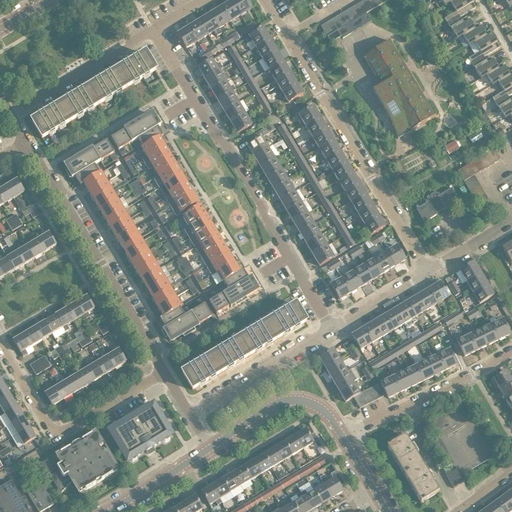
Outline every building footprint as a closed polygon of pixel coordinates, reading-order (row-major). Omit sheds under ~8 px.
[(233,0),(232,1),(240,15),(251,8),(246,0),(233,0)] [(373,9),(367,0),(364,0),(361,2),(367,12),(373,9)] [(374,0),(367,0),(373,9),(378,6),(374,0)] [(453,0),(450,3),(455,12),(472,2),(471,0),(453,0)] [(232,1),(221,7),(230,21),(240,15),(232,1)] [(361,2),(356,5),(362,15),(367,12),(361,2)] [(455,12),(444,19),(450,29),(462,22),(461,20),(459,17),(473,9),(472,9),(476,7),(472,2),(473,2),(472,2),(455,12)] [(351,8),(357,18),(362,15),(356,5),(351,8)] [(221,7),(210,14),(219,28),(230,21),(221,7)] [(351,8),(346,11),(352,21),(357,18),(351,8)] [(341,14),(347,24),(352,21),(346,11),(341,14)] [(210,14),(199,21),(208,35),(213,31),(216,36),(222,33),(219,28),(210,14)] [(336,17),(342,27),(346,25),(347,24),(341,14),(336,17)] [(336,17),(331,20),(337,31),(337,30),(342,27),(336,17)] [(466,17),(461,20),(462,22),(450,29),(456,39),(462,36),(474,29),(472,27),(469,21),(466,17)] [(331,20),(325,23),(332,34),(337,31),(331,20)] [(188,27),(197,41),(208,35),(199,21),(188,27)] [(250,32),(256,28),(252,23),(247,26),(250,32)] [(320,26),(326,37),(332,34),(325,23),(320,26)] [(480,27),(480,28),(478,24),(472,27),(474,29),(462,36),(468,46),(473,42),(485,35),(484,33),(480,27)] [(337,30),(342,39),(347,36),(347,35),(351,33),(346,25),(342,27),(337,30)] [(245,35),(250,32),(247,26),(241,29),(245,35)] [(186,48),(197,41),(188,27),(177,34),(186,48)] [(247,44),(251,41),(255,48),(270,40),(263,29),(245,39),(247,44)] [(341,37),(337,30),(337,31),(332,34),(326,37),(330,43),(341,37)] [(485,35),(473,42),(479,52),(496,41),(492,34),(489,30),(484,33),(485,35)] [(229,45),(240,38),(236,32),(225,39),(229,45)] [(223,48),(229,45),(225,39),(220,42),(223,48)] [(262,59),(276,51),(270,40),(255,48),(262,59)] [(395,132),(398,139),(406,134),(435,116),(390,41),(366,56),(363,57),(366,62),(381,86),(372,91),(390,121),(395,132)] [(468,58),(474,69),(486,62),(485,60),(483,57),(496,49),(499,47),(496,42),(497,42),(496,41),(479,52),(468,58)] [(231,55),(236,52),(233,47),(227,50),(231,55)] [(207,58),(212,54),(209,49),(203,52),(207,58)] [(269,70),(283,62),(276,51),(262,59),(269,70)] [(201,61),(207,58),(203,52),(198,55),(201,61)] [(234,61),(240,58),(236,52),(231,55),(234,61)] [(126,88),(155,71),(145,54),(116,71),(126,88)] [(480,79),(486,76),(498,69),(496,66),(493,61),(490,57),(485,60),(486,62),(474,69),(480,79)] [(237,66),(243,63),(240,58),(234,61),(237,66)] [(204,79),(218,70),(222,68),(219,63),(215,65),(212,59),(197,68),(204,79)] [(269,70),(275,81),(289,72),(283,62),(269,70)] [(241,72),(246,69),(243,63),(237,66),(241,72)] [(496,66),(498,69),(486,76),(492,85),(497,82),(509,75),(508,73),(504,67),(501,63),(496,66)] [(244,77),(249,74),(246,69),(241,72),(244,77)] [(211,90),(225,81),(228,79),(225,74),(222,76),(218,70),(204,79),(211,90)] [(503,92),(511,86),(511,70),(508,73),(509,75),(497,82),(503,92)] [(98,105),(126,88),(116,71),(88,88),(98,105)] [(296,83),(289,72),(275,81),(282,92),(296,83)] [(247,83),(253,80),(249,74),(244,77),(247,83)] [(250,88),(256,85),(253,80),(247,83),(250,88)] [(233,86),(229,88),(225,81),(211,90),(217,101),(231,92),(235,90),(233,86)] [(282,92),(288,103),(302,94),(296,83),(282,92)] [(254,94),(259,90),(256,85),(250,88),(254,94)] [(511,86),(503,92),(492,98),(498,108),(510,101),(509,100),(507,97),(511,93),(511,86)] [(70,121),(98,105),(88,88),(60,105),(70,121)] [(257,99),(262,96),(259,90),(254,94),(257,99)] [(231,92),(217,101),(224,112),(238,103),(231,92)] [(260,105),(266,101),(262,96),(257,99),(260,105)] [(498,108),(504,119),(510,115),(511,114),(511,97),(509,100),(510,101),(498,108)] [(263,110),(269,107),(266,101),(260,105),(263,110)] [(224,112),(230,123),(244,114),(238,103),(224,112)] [(70,121),(60,105),(32,122),(42,138),(70,121)] [(305,126),(319,118),(313,107),(309,109),(307,106),(302,109),(304,112),(298,115),(305,126)] [(267,116),(272,112),(269,107),(263,110),(267,116)] [(143,147),(141,148),(159,138),(163,136),(157,127),(160,125),(160,124),(158,126),(151,114),(124,130),(123,128),(124,130),(110,138),(118,150),(121,156),(126,154),(122,148),(137,139),(143,147)] [(251,125),(244,114),(230,123),(237,133),(251,125)] [(326,128),(319,118),(305,126),(312,137),(326,128)] [(253,142),(247,146),(254,157),(268,148),(272,145),(269,140),(264,143),(261,138),(263,136),(275,129),(271,124),(250,137),(253,142)] [(280,133),(286,130),(283,125),(277,128),(280,133)] [(332,139),(326,128),(312,137),(318,148),(332,139)] [(284,139),(289,136),(286,130),(280,133),(284,139)] [(287,144),(292,141),(289,136),(284,139),(287,144)] [(165,147),(159,138),(141,148),(146,157),(142,160),(165,147)] [(325,159),(339,150),(332,139),(318,148),(325,159)] [(114,153),(106,140),(93,149),(92,147),(91,147),(92,149),(65,165),(72,177),(71,178),(74,176),(80,185),(101,173),(101,172),(99,173),(94,165),(109,156),(113,162),(117,159),(114,153)] [(290,150),(296,146),(292,141),(287,144),(290,150)] [(443,148),(447,155),(457,149),(453,142),(443,148)] [(293,155),(299,152),(296,146),(290,150),(293,155)] [(148,170),(170,156),(165,147),(142,160),(148,170)] [(254,157),(260,168),(274,159),(268,148),(254,157)] [(345,161),(339,150),(325,159),(331,170),(345,161)] [(488,153),(494,163),(499,160),(493,150),(488,153)] [(297,161),(302,157),(299,152),(293,155),(297,161)] [(489,166),(494,163),(488,153),(483,156),(489,166)] [(153,179),(176,166),(170,156),(148,170),(152,167),(158,176),(153,179)] [(484,169),(489,166),(483,156),(478,159),(484,169)] [(300,166),(305,163),(302,157),(297,161),(300,166)] [(281,170),(274,159),(260,168),(267,179),(281,170)] [(473,162),(479,172),(484,169),(478,159),(473,162)] [(352,172),(345,161),(331,170),(338,180),(352,172)] [(457,171),(463,182),(474,175),(479,172),(473,162),(457,171)] [(303,172),(309,168),(305,163),(300,166),(303,172)] [(159,188),(181,175),(176,166),(153,179),(159,188)] [(306,177),(312,174),(309,168),(303,172),(306,177)] [(273,189),(287,181),(281,170),(267,179),(273,189)] [(358,183),(352,172),(338,180),(344,191),(358,183)] [(101,173),(80,185),(80,186),(83,184),(88,193),(106,182),(101,173)] [(310,182),(315,179),(312,174),(306,177),(310,182)] [(164,198),(187,184),(181,175),(159,188),(159,189),(164,186),(169,194),(164,197),(164,198)] [(474,175),(463,182),(466,186),(477,180),(474,175)] [(313,188),(319,185),(315,179),(310,182),(313,188)] [(16,180),(6,186),(13,198),(23,192),(16,180)] [(479,185),(477,180),(466,186),(469,191),(479,185)] [(273,189),(280,200),(294,192),(287,181),(273,189)] [(94,202),(112,191),(106,182),(88,193),(94,202)] [(365,194),(358,183),(344,191),(351,202),(365,194)] [(170,207),(192,193),(187,184),(164,198),(170,207)] [(316,193),(322,190),(319,185),(313,188),(316,193)] [(479,185),(469,191),(472,195),(482,189),(479,185)] [(0,200),(3,204),(5,208),(9,206),(7,202),(13,198),(6,186),(0,189),(0,200)] [(436,213),(444,208),(445,209),(458,202),(450,189),(438,196),(435,192),(426,197),(429,202),(416,209),(424,222),(437,214),(436,213)] [(485,194),(482,189),(472,195),(475,200),(485,194)] [(320,199),(325,195),(322,190),(316,193),(320,199)] [(117,200),(112,191),(94,202),(99,211),(117,200)] [(294,192),(280,200),(286,211),(300,203),(294,192)] [(176,216),(198,203),(192,193),(170,207),(176,216)] [(371,205),(365,194),(351,202),(357,213),(371,205)] [(485,194),(475,200),(477,205),(488,198),(485,194)] [(323,204),(328,201),(325,195),(320,199),(323,204)] [(490,203),(488,198),(477,205),(480,209),(490,203)] [(123,210),(117,200),(99,211),(105,220),(123,210)] [(326,210),(332,206),(328,201),(323,204),(326,210)] [(286,211),(293,222),(307,214),(300,203),(286,211)] [(490,203),(480,209),(483,214),(493,208),(490,203)] [(35,211),(31,205),(21,211),(24,217),(27,215),(30,213),(35,211)] [(378,216),(371,205),(357,213),(364,224),(378,216)] [(182,217),(188,226),(183,229),(206,216),(200,206),(182,217)] [(329,215),(335,212),(332,206),(326,210),(329,215)] [(111,230),(128,219),(123,210),(105,220),(111,230)] [(333,221),(338,217),(335,212),(329,215),(333,221)] [(307,214),(293,222),(299,233),(313,225),(307,214)] [(211,225),(206,216),(183,229),(189,239),(211,225)] [(384,226),(378,216),(364,224),(370,235),(384,226)] [(336,226),(341,223),(338,217),(333,221),(336,226)] [(116,239),(134,228),(128,219),(111,230),(116,239)] [(11,231),(22,225),(19,220),(12,224),(8,226),(11,231)] [(339,231),(345,228),(341,223),(336,226),(339,231)] [(211,225),(189,239),(194,248),(217,234),(211,225)] [(299,233),(306,244),(320,235),(313,225),(299,233)] [(140,238),(134,228),(116,239),(122,249),(140,238)] [(342,237),(348,234),(345,228),(339,231),(342,237)] [(55,245),(48,233),(38,239),(45,252),(55,245)] [(379,242),(384,239),(381,233),(375,236),(379,242)] [(222,244),(217,234),(194,248),(200,257),(222,244)] [(346,242),(351,239),(348,234),(342,237),(346,242)] [(326,246),(320,235),(306,244),(312,255),(326,246)] [(373,245),(379,242),(375,236),(370,240),(373,245)] [(45,252),(38,239),(27,246),(35,258),(45,252)] [(349,248),(354,244),(351,239),(346,242),(349,248)] [(147,251),(142,241),(124,252),(130,261),(147,251)] [(507,266),(511,263),(511,262),(511,242),(502,248),(504,252),(500,255),(507,266)] [(200,257),(206,266),(228,253),(222,244),(200,257)] [(24,264),(35,258),(27,246),(17,252),(24,264)] [(312,255),(319,266),(333,257),(326,246),(312,255)] [(357,255),(362,252),(359,246),(354,249),(357,255)] [(405,260),(396,246),(385,253),(394,267),(405,260)] [(351,258),(357,255),(354,249),(348,253),(351,258)] [(135,271),(153,260),(147,251),(130,261),(135,271)] [(6,258),(14,270),(24,264),(17,252),(6,258)] [(228,253),(206,266),(211,276),(233,262),(228,253)] [(394,267),(385,253),(374,259),(383,273),(394,267)] [(6,258),(0,261),(0,270),(3,276),(14,270),(6,258)] [(335,268),(341,265),(337,259),(332,262),(335,268)] [(383,273),(374,259),(363,266),(372,280),(383,273)] [(159,269),(153,260),(135,271),(141,280),(159,269)] [(216,273),(221,282),(239,271),(233,262),(211,276),(216,273)] [(324,275),(329,272),(335,268),(332,262),(325,266),(321,268),(324,275)] [(473,262),(459,271),(466,282),(480,273),(473,262)] [(372,280),(363,266),(352,272),(361,286),(372,280)] [(159,269),(141,280),(146,289),(164,278),(159,269)] [(216,314),(229,306),(230,308),(231,307),(230,306),(256,289),(249,278),(251,277),(251,276),(248,278),(242,269),(239,271),(221,282),(223,281),(228,290),(213,299),(209,293),(205,296),(208,302),(216,314)] [(361,286),(352,272),(341,279),(350,293),(361,286)] [(472,293),(486,284),(480,273),(466,282),(472,293)] [(170,288),(164,278),(146,289),(152,298),(170,288)] [(341,279),(331,285),(339,299),(350,293),(341,279)] [(451,291),(457,287),(454,282),(448,285),(451,291)] [(442,288),(439,283),(428,290),(437,304),(448,297),(447,297),(442,288)] [(493,296),(486,284),(472,293),(479,304),(493,296)] [(446,286),(442,288),(447,297),(451,295),(446,286)] [(454,296),(460,293),(457,287),(451,291),(454,296)] [(170,288),(152,298),(157,308),(175,297),(170,288)] [(437,304),(428,290),(417,296),(426,311),(437,304)] [(415,317),(426,311),(417,296),(406,303),(415,317)] [(76,303),(83,315),(85,319),(89,316),(87,312),(93,309),(86,297),(76,303)] [(181,306),(175,297),(157,308),(163,317),(159,319),(160,319),(181,306)] [(181,306),(160,319),(165,328),(162,330),(164,329),(171,341),(197,325),(198,327),(199,326),(198,325),(212,317),(204,304),(201,298),(196,301),(200,307),(184,316),(179,308),(181,307),(181,306)] [(491,311),(497,308),(494,302),(488,305),(491,311)] [(65,309),(73,321),(83,315),(76,303),(65,309)] [(406,303),(395,309),(404,324),(411,319),(413,323),(417,321),(415,317),(406,303)] [(277,339),(280,337),(305,322),(295,305),(267,323),(277,339)] [(55,315),(62,327),(65,332),(69,329),(66,325),(73,321),(65,309),(55,315)] [(393,330),(404,324),(395,309),(384,316),(393,330)] [(475,317),(480,314),(477,309),(471,312),(475,317)] [(469,321),(475,317),(471,312),(466,315),(469,321)] [(452,323),(458,319),(455,314),(449,317),(452,323)] [(55,315),(45,321),(52,334),(62,327),(55,315)] [(393,330),(384,316),(373,322),(382,337),(393,330)] [(446,326),(452,323),(449,317),(443,321),(446,326)] [(491,325),(498,340),(510,334),(503,319),(491,325)] [(34,328),(41,340),(52,334),(45,321),(34,328)] [(96,325),(99,330),(104,327),(101,322),(96,325)] [(363,329),(371,343),(382,337),(373,322),(363,329)] [(249,356),(261,349),(277,339),(267,323),(239,340),(249,356)] [(487,345),(498,340),(491,325),(479,331),(487,345)] [(102,335),(107,332),(104,327),(99,330),(102,335)] [(34,328),(24,334),(31,346),(41,340),(34,328)] [(352,335),(360,350),(371,343),(363,329),(352,335)] [(427,338),(433,335),(429,329),(424,332),(427,338)] [(475,351),(487,345),(479,331),(468,336),(475,351)] [(78,332),(73,335),(78,343),(84,339),(83,337),(81,337),(80,335),(78,332)] [(421,341),(427,338),(424,332),(418,336),(421,341)] [(27,354),(25,350),(31,346),(24,334),(13,340),(20,352),(23,356),(27,354)] [(413,339),(416,345),(421,341),(418,336),(416,337),(413,339)] [(464,357),(475,351),(468,336),(456,342),(464,357)] [(410,348),(416,345),(413,339),(407,343),(410,348)] [(221,373),(224,371),(249,356),(239,340),(211,356),(221,373)] [(405,351),(410,348),(407,343),(402,345),(405,351)] [(63,352),(68,349),(65,344),(58,348),(60,350),(61,350),(63,352)] [(351,354),(357,351),(354,345),(348,349),(351,354)] [(400,354),(405,351),(402,345),(396,349),(400,354)] [(391,352),(394,358),(400,354),(396,349),(391,352)] [(118,350),(108,356),(115,368),(125,362),(118,350)] [(340,361),(333,350),(319,358),(325,369),(340,361)] [(449,350),(437,355),(445,370),(456,365),(449,350)] [(354,360),(360,356),(357,351),(351,354),(354,360)] [(389,361),(394,358),(391,352),(385,356),(389,361)] [(433,376),(445,370),(437,355),(426,361),(433,376)] [(42,364),(47,361),(44,356),(38,360),(39,363),(41,362),(42,364)] [(97,362),(104,375),(115,368),(108,356),(97,362)] [(192,390),(205,383),(221,373),(211,356),(182,374),(192,390)] [(383,364),(389,361),(385,356),(380,359),(383,364)] [(378,368),(383,364),(380,359),(374,362),(378,368)] [(41,365),(42,364),(41,362),(39,363),(38,360),(29,365),(32,370),(41,365)] [(325,369),(332,380),(346,372),(340,361),(325,369)] [(422,381),(433,376),(426,361),(414,367),(422,381)] [(97,362),(87,369),(94,381),(104,375),(97,362)] [(372,371),(378,368),(374,362),(369,366),(372,371)] [(35,375),(46,369),(44,367),(42,368),(41,365),(32,370),(35,375)] [(82,371),(76,375),(84,387),(94,381),(87,369),(84,365),(80,367),(82,371)] [(364,376),(370,372),(366,367),(361,370),(364,376)] [(410,387),(422,381),(414,367),(403,372),(410,387)] [(511,381),(506,371),(492,379),(499,390),(511,381)] [(346,372),(332,380),(338,391),(353,383),(346,372)] [(367,381),(373,378),(370,372),(364,376),(367,381)] [(399,393),(410,387),(403,372),(392,378),(399,393)] [(76,375),(66,381),(73,393),(84,387),(76,375)] [(399,393),(392,378),(380,383),(387,398),(399,393)] [(66,381),(56,387),(63,399),(73,393),(66,381)] [(511,381),(499,390),(505,400),(511,395),(511,381)] [(345,402),(353,397),(359,394),(353,383),(338,391),(345,402)] [(377,385),(371,388),(377,399),(383,397),(377,385)] [(0,387),(0,401),(10,396),(4,386),(0,387)] [(63,399),(56,387),(45,394),(52,406),(63,399)] [(365,391),(370,401),(371,400),(372,402),(377,399),(371,388),(365,391)] [(370,403),(369,401),(370,401),(365,391),(359,394),(365,405),(370,403)] [(365,405),(359,394),(353,397),(359,408),(365,405)] [(0,401),(0,406),(4,414),(16,406),(10,396),(0,401)] [(4,414),(10,424),(22,417),(16,406),(4,414)] [(111,431),(109,432),(127,462),(129,461),(130,462),(131,462),(133,462),(134,461),(135,461),(136,460),(136,459),(137,458),(137,457),(137,456),(145,451),(145,452),(146,451),(148,454),(154,450),(153,448),(154,447),(153,446),(161,441),(162,442),(163,442),(164,443),(166,442),(167,442),(167,441),(168,441),(169,440),(169,438),(169,437),(171,436),(153,406),(151,407),(150,406),(149,406),(148,406),(147,406),(145,406),(145,407),(144,407),(144,409),(143,410),(143,411),(133,417),(134,417),(129,421),(128,420),(119,426),(118,426),(117,425),(116,425),(114,425),(113,426),(112,427),(111,428),(111,429),(111,430),(111,431)] [(10,424),(16,434),(29,427),(22,417),(10,424)] [(420,422),(426,432),(431,429),(425,419),(420,422)] [(426,432),(420,422),(415,425),(421,435),(426,432)] [(16,434),(23,445),(35,438),(29,427),(16,434)] [(313,443),(305,430),(294,436),(302,449),(313,443)] [(310,435),(314,442),(319,440),(315,432),(310,435)] [(62,483),(69,479),(77,492),(83,489),(84,491),(95,484),(95,482),(99,480),(100,481),(111,475),(110,473),(116,469),(106,452),(101,454),(98,448),(102,446),(94,433),(84,439),(86,441),(67,453),(65,450),(55,456),(60,465),(56,468),(58,471),(49,477),(59,494),(60,494),(66,488),(65,488),(62,483)] [(284,442),(292,455),(302,449),(294,436),(284,442)] [(421,464),(405,436),(386,447),(403,475),(421,464)] [(0,451),(10,446),(5,438),(0,440),(0,451)] [(273,448),(282,462),(292,455),(284,442),(273,448)] [(6,455),(11,452),(8,447),(3,450),(6,455)] [(273,448),(263,455),(271,468),(282,462),(273,448)] [(265,472),(271,468),(263,455),(253,461),(261,474),(262,477),(267,474),(265,472)] [(320,467),(325,464),(322,458),(316,461),(320,467)] [(45,462),(42,464),(40,465),(46,475),(52,471),(46,461),(45,462)] [(253,461),(242,467),(250,480),(261,474),(253,461)] [(315,470),(320,467),(316,461),(311,464),(315,470)] [(309,473),(315,470),(311,464),(306,467),(309,473)] [(438,493),(430,478),(421,464),(403,475),(412,489),(420,503),(438,493)] [(240,487),(250,480),(242,467),(232,473),(240,487)] [(304,476),(309,473),(306,467),(301,470),(304,476)] [(450,472),(458,485),(463,482),(460,478),(456,469),(450,472)] [(299,479),(304,476),(301,470),(296,474),(299,479)] [(320,478),(324,485),(332,498),(342,492),(339,487),(344,484),(336,471),(330,474),(333,479),(328,482),(324,475),(320,478)] [(450,472),(445,475),(453,488),(458,485),(450,472)] [(232,473),(222,479),(230,493),(240,487),(232,473)] [(294,482),(299,479),(296,474),(291,477),(294,482)] [(289,485),(294,482),(291,477),(285,480),(289,485)] [(219,499),(230,493),(222,479),(211,486),(219,499)] [(283,488),(289,485),(285,480),(280,483),(283,488)] [(0,488),(0,511),(41,511),(43,511),(44,511),(49,511),(50,511),(48,508),(52,505),(53,506),(53,505),(42,486),(27,495),(24,489),(17,493),(11,482),(0,488)] [(278,492),(283,488),(280,483),(275,486),(278,492)] [(324,485),(313,491),(321,504),(332,498),(324,485)] [(211,486),(201,492),(209,505),(214,503),(216,506),(221,503),(219,499),(211,486)] [(273,495),(278,492),(275,486),(270,489),(273,495)] [(268,498),(273,495),(270,489),(265,492),(268,498)] [(321,504),(313,491),(307,495),(304,491),(300,493),(311,510),(321,504)] [(263,501),(268,498),(265,492),(259,495),(263,501)] [(299,500),(293,504),(297,511),(308,511),(311,510),(300,493),(296,496),(299,500)] [(257,504),(263,501),(259,495),(254,498),(257,504)] [(194,496),(183,502),(189,511),(197,511),(202,510),(194,496)] [(511,505),(505,496),(494,503),(500,511),(509,511),(511,510),(511,505)] [(252,507),(257,504),(254,498),(249,502),(252,507)] [(189,511),(183,502),(173,509),(174,511),(189,511)] [(247,510),(252,507),(249,502),(244,505),(247,510)] [(485,511),(500,511),(494,503),(484,511),(485,511)]
